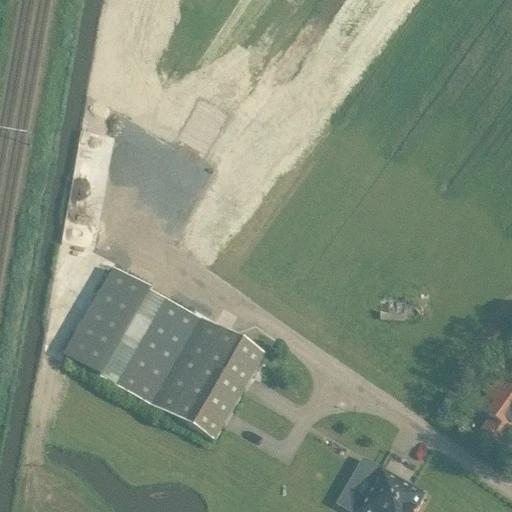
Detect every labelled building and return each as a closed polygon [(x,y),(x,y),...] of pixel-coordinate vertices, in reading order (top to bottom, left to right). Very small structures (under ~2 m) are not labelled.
[(114,271),(63,357),(77,365),(99,378),(101,379),(152,293),(150,292),(150,291),(123,276),(114,271)] [(412,313),(413,290),(384,289),(383,311),(412,313)] [(167,302),(117,388),(158,412),(209,326),(167,302)] [(264,358),(209,326),(158,412),(214,444),(264,358)] [(498,352),(491,361),(504,370),(510,360),(498,352)] [(506,450),(511,441),(511,380),(505,376),(480,411),(489,417),(479,430),(506,450)] [(356,511),(416,511),(426,496),(380,470),(356,511)]
